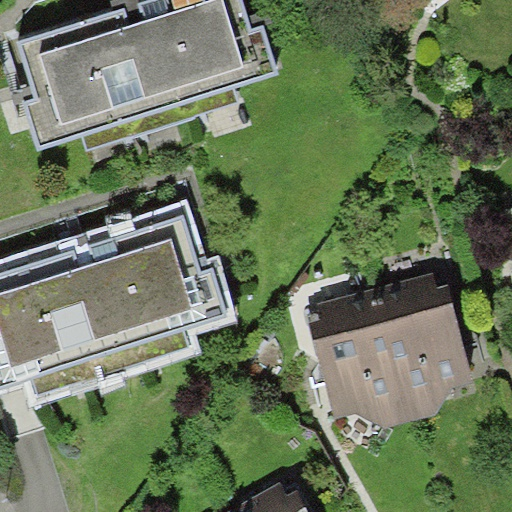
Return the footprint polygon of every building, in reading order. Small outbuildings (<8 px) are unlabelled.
[(233,0),(125,0),(3,37),(21,96),(12,102),(25,147),(73,132),(77,147),(239,98),(236,88),(270,78),(254,24),(242,28),(233,0)] [(511,209),(501,211),(511,263),(511,209)] [(181,214),(0,268),(0,382),(16,377),(21,396),(181,349),(174,325),(222,311),(208,263),(196,266),(181,214)] [(433,268),(300,308),(292,311),(327,415),(347,408),(367,427),(431,408),(441,390),(468,381),(433,268)] [(298,511),(267,461),(211,489),(222,511),(298,511)] [(218,511),(207,492),(168,511),(218,511)]
